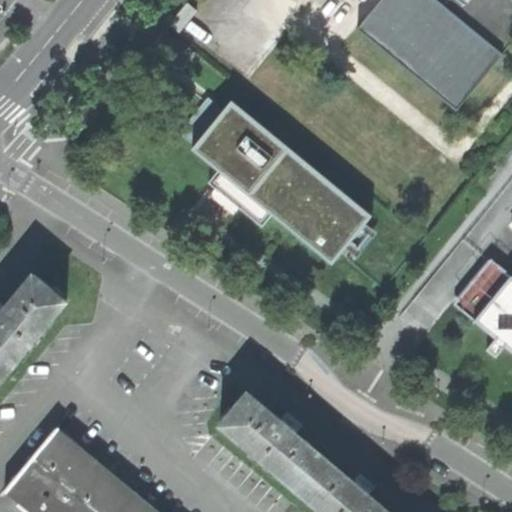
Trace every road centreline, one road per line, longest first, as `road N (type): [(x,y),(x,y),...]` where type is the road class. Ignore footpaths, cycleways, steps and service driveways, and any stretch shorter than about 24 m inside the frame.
road 1 (residential): [(0,163),(299,357),(359,410),(433,441),(511,492)]
road 2 (residential): [(0,105),(86,0)]
